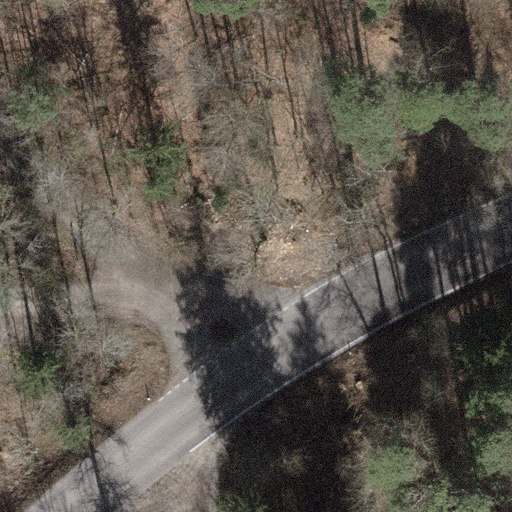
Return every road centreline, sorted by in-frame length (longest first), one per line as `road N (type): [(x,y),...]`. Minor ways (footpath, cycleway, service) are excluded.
road 1 (tertiary): [(71,511),(196,404),(344,307),(511,223)]
road 2 (track): [(309,330),(123,249),(0,123)]
road 3 (track): [(0,292),(224,293)]
